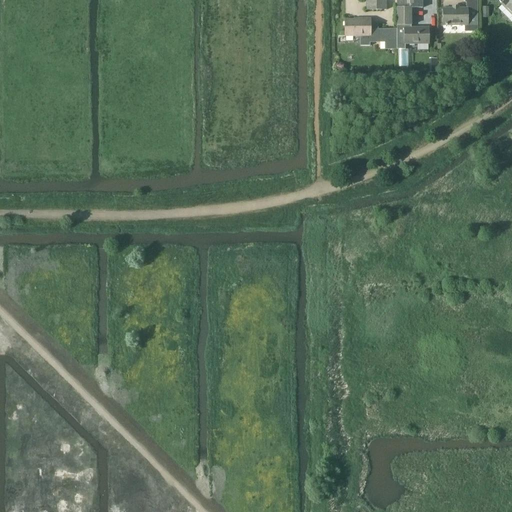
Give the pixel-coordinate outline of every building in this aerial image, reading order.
[(366,0),(366,10),(387,10),(386,0),(366,0)] [(411,8),(423,8),(422,0),(396,0),(397,25),(405,25),(405,28),(411,28),(411,8)] [(466,0),(467,8),(443,8),(443,25),(465,25),(465,31),(478,31),(477,0),(466,0)] [(511,0),(487,0),(489,2),(498,1),(499,0),(502,3),(501,4),(511,14),(511,0)] [(370,20),(345,20),(345,36),(360,36),(360,46),(370,46),(370,43),(369,43),(369,25),(370,25),(370,20)] [(370,25),(369,25),(369,43),(370,43),(385,42),(385,49),(397,49),(397,29),(378,29),(378,25),(370,25)] [(405,49),(405,44),(429,44),(429,28),(411,28),(405,28),(405,25),(397,25),(397,49),(405,49)]
